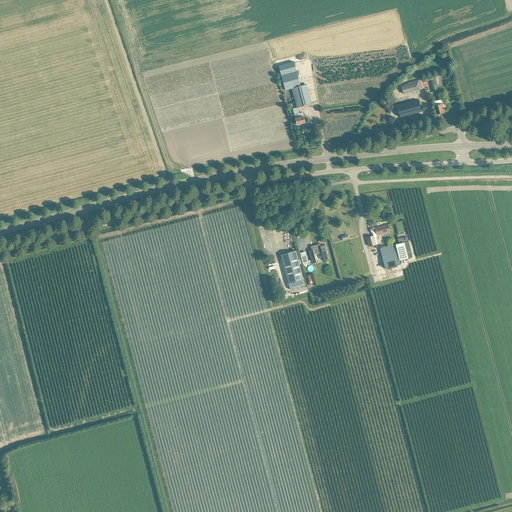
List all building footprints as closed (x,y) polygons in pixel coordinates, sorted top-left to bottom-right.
[(306,122),(304,118),(304,116),(303,112),(300,113),(298,107),(312,104),(307,84),(301,86),(295,62),(279,66),(285,90),(292,88),(297,107),(293,109),(295,118),(297,125),(306,122)] [(411,82),(408,83),(410,92),(414,91),(414,92),(420,90),(417,80),(411,82)] [(438,105),(434,106),(436,115),(444,112),(442,103),(442,104),(441,99),(437,101),(438,105)] [(397,105),(399,112),(400,117),(421,111),(418,100),(397,105)] [(378,235),(390,232),(388,224),(370,229),(371,233),(373,233),(374,236),(368,237),(370,245),(377,244),(376,241),(378,240),(376,235),(378,235)] [(387,274),(395,272),(397,272),(396,271),(398,270),(397,265),(401,264),(400,260),(413,257),(408,241),(396,244),(380,248),(385,268),(386,268),(386,269),(385,269),(386,272),(387,272),(387,274)] [(309,251),(310,255),(312,264),(317,262),(314,254),(322,252),(324,260),(329,259),(325,245),(321,246),(320,244),(311,246),(312,250),(309,251)] [(281,254),(282,259),(290,289),(305,285),(296,250),(281,254)]
